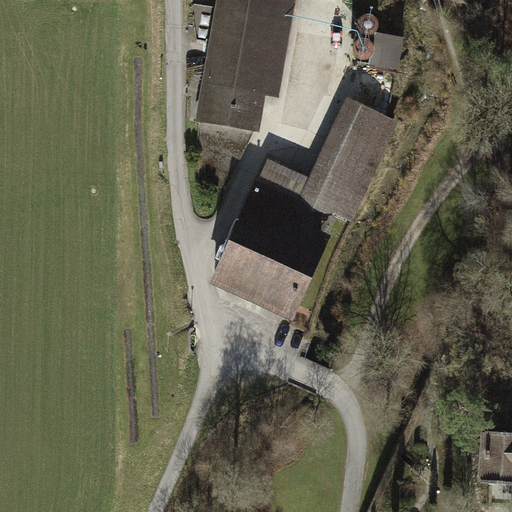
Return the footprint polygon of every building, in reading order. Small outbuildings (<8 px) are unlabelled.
[(222,0),(198,126),(205,127),(257,137),(263,138),(270,101),(282,104),(303,0),(222,0)] [(378,24),(372,23),(365,26),(362,31),(363,38),(368,43),(374,44),(380,41),(383,36),(383,29),(378,24)] [(372,46),(366,45),(360,48),(356,54),(357,60),(362,65),(368,66),(374,64),(378,58),(377,51),(372,46)] [(272,167),(215,289),(299,328),(347,225),(358,230),(404,130),(347,104),(309,184),(272,167)] [(257,137),(205,127),(200,189),(229,194),(257,137)] [(511,439),(489,438),(487,490),(495,490),(494,510),(511,510),(511,439)]
